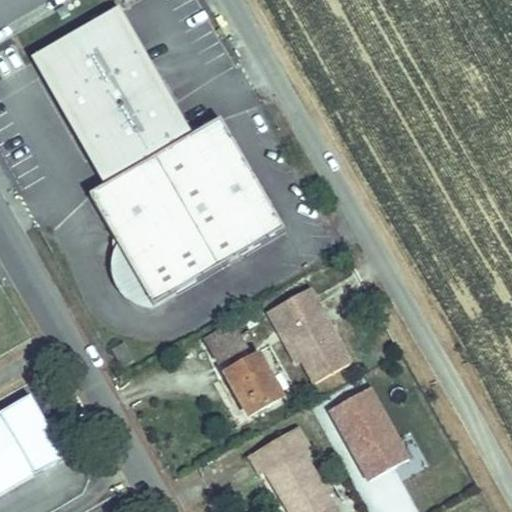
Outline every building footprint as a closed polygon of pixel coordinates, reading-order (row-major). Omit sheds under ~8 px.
[(121,0),(39,45),(112,170),(196,124),(125,0),(121,0)] [(289,217),(229,107),(196,124),(112,170),(94,180),(155,291),(289,217)] [(355,354),(317,280),(291,293),(300,311),(290,316),(318,372),(355,354)] [(300,311),(291,293),(280,298),(290,316),(300,311)] [(232,346),(251,337),(239,316),(220,326),(232,346)] [(126,342),(114,348),(124,365),(135,359),(126,342)] [(262,407),(292,392),(267,346),(237,362),(262,407)] [(365,482),(411,458),(373,383),(327,406),(365,482)] [(69,461),(33,400),(3,418),(7,427),(0,430),(0,486),(32,468),(38,479),(69,461)] [(300,417),(288,423),(297,440),(302,438),(309,434),(300,417)] [(265,459),(292,511),(305,511),(333,498),(302,438),(297,440),(288,423),(250,443),(260,461),(265,459)] [(32,468),(0,486),(0,500),(38,479),(32,468)] [(374,509),(375,511),(418,511),(408,491),(374,509)] [(305,511),(340,511),(333,498),(305,511)]
